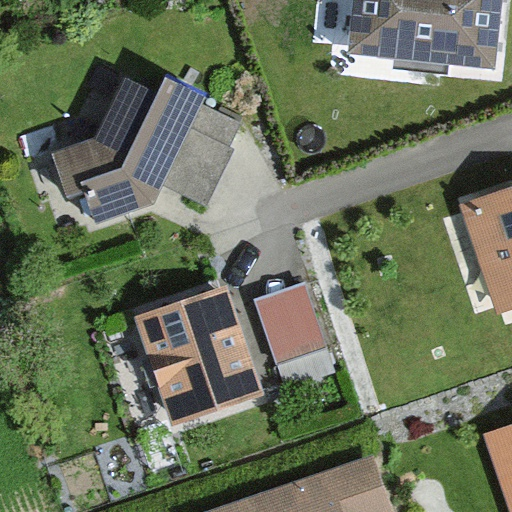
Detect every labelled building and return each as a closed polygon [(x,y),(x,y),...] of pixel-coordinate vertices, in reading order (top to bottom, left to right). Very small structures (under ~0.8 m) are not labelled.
[(354,0),(349,48),(500,67),(508,0),(354,0)] [(97,228),(160,214),(209,105),(176,90),(169,105),(130,88),(101,152),(52,163),(63,208),(91,201),(97,228)] [(494,318),(511,311),(511,198),(460,216),(494,318)] [(136,327),(180,441),(274,405),(230,292),(136,327)] [(305,297),(258,312),(277,369),(324,354),(305,297)] [(506,511),(511,511),(511,433),(485,442),(506,511)] [(384,511),(371,471),(246,511),(384,511)]
